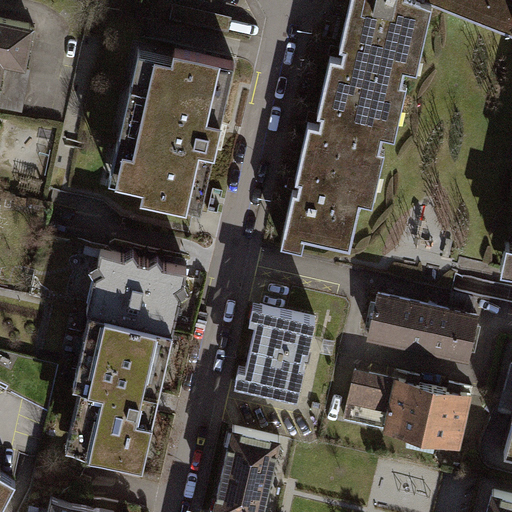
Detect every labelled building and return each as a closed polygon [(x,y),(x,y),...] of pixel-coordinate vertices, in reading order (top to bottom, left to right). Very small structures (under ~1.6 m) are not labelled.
[(413,32),(420,0),(350,0),(346,17),(413,32)] [(511,0),(420,0),(511,36),(511,0)] [(232,16),(174,2),(170,17),(229,31),(232,16)] [(0,65),(0,66),(1,63),(2,56),(24,61),(27,42),(32,43),(35,28),(31,27),(31,23),(0,16),(0,65)] [(330,54),(324,83),(391,98),(395,80),(402,82),(413,32),(346,17),(339,46),(343,47),(341,57),(330,54)] [(174,56),(139,48),(109,178),(144,186),(142,194),(201,208),(215,146),(211,146),(212,141),(214,141),(217,130),(215,130),(217,121),(220,122),(234,61),(175,47),(174,56)] [(30,69),(1,63),(0,66),(0,106),(22,111),(30,69)] [(379,148),(391,98),(324,83),(317,112),(321,113),(319,123),(308,120),(302,149),(369,164),(373,146),(379,148)] [(369,164),(302,149),(283,230),(350,245),(369,164)] [(87,308),(95,274),(103,268),(98,260),(101,247),(43,234),(29,295),(87,308)] [(124,252),(101,246),(101,247),(98,260),(103,268),(95,274),(87,308),(87,309),(106,313),(173,329),(181,294),(176,285),(184,280),(187,266),(163,261),(158,252),(149,257),(139,255),(134,246),(124,252)] [(478,313),(378,291),(369,334),(468,356),(478,313)] [(316,315),(260,303),(242,382),(298,395),(306,360),(303,360),(305,350),(308,351),(316,315)] [(143,462),(173,329),(106,313),(101,335),(85,331),(73,382),(88,386),(87,389),(88,389),(82,418),(81,418),(79,424),(95,427),(91,447),(90,447),(89,449),(143,462)] [(511,411),(511,361),(498,407),(511,411)] [(383,425),(417,433),(428,384),(395,376),(394,377),(350,367),(340,415),(383,425)] [(428,384),(417,433),(452,441),(463,392),(428,384)] [(262,511),(280,435),(233,424),(213,510),(222,511),(262,511)] [(0,508),(16,478),(0,469),(0,466),(1,465),(0,465),(0,508)] [(511,511),(511,492),(493,488),(486,511),(511,511)] [(95,505),(52,495),(47,511),(125,511),(116,510),(114,507),(100,504),(97,503),(95,505)]
